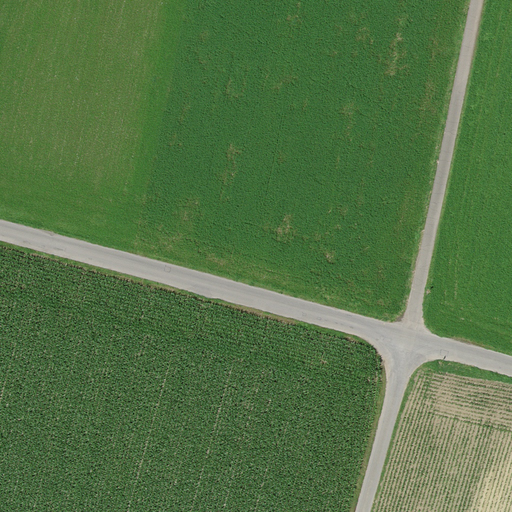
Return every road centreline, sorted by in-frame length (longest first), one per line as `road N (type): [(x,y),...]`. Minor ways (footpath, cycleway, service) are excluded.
road 1 (residential): [(511,365),(0,228)]
road 2 (track): [(359,511),(407,339),(477,0)]
